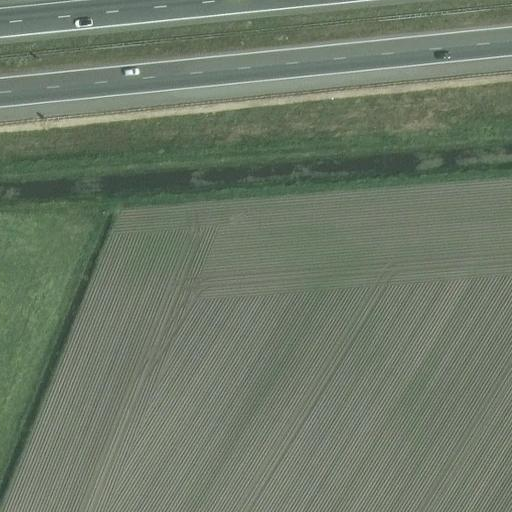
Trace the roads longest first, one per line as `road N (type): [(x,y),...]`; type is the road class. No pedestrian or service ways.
road 1 (motorway): [(0,92),(511,42)]
road 2 (motorway): [(219,0),(0,21)]
